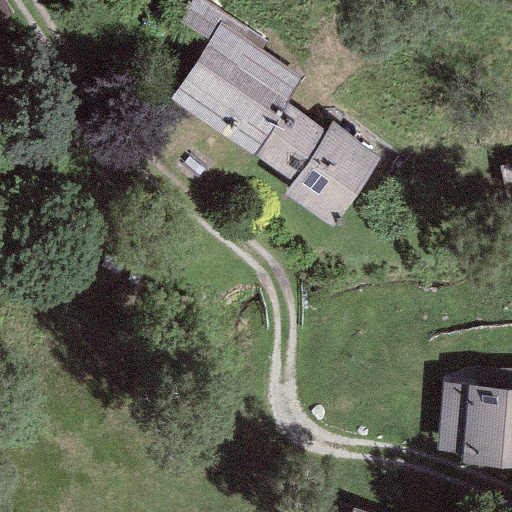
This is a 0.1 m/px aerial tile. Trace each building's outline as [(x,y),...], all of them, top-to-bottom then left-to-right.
[(0,0),(0,20),(12,13),(2,0),(0,0)] [(209,127),(260,51),(265,43),(201,0),(190,0),(176,21),(208,42),(169,101),(209,127)] [(440,5),(431,0),(310,0),(301,14),(393,75),(427,25),(440,5)] [(304,80),(260,51),(209,127),(253,157),(287,105),(304,80)] [(381,159),(330,123),(324,132),(287,105),(253,157),(290,184),(282,195),(331,230),(381,159)] [(511,162),(497,164),(504,205),(511,203),(511,162)] [(461,454),(460,463),(511,466),(511,388),(441,384),(436,452),(461,454)]
